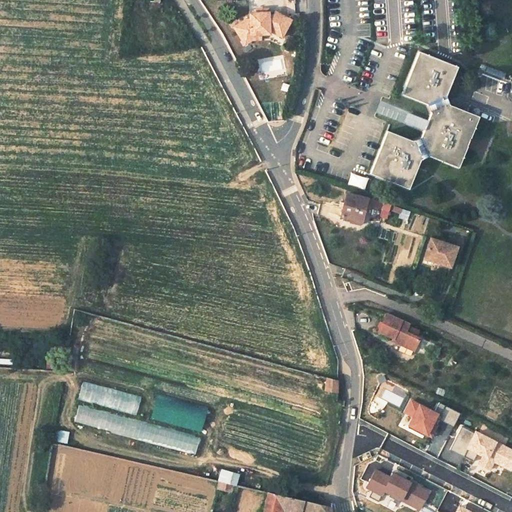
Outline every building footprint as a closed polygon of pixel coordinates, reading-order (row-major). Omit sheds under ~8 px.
[(148,12),(160,12),(159,0),(152,0),(153,3),(148,3),(148,12)] [(234,26),(242,39),(251,34),(261,33),(261,30),(270,29),(283,36),(291,19),(276,11),(274,14),(270,14),(269,12),(255,13),(250,15),(250,19),(246,19),(234,26)] [(251,34),(242,39),(245,44),(252,39),(261,38),(261,33),(251,34)] [(368,172),(407,188),(420,160),(429,156),(457,168),(479,116),(450,103),(446,94),(458,66),(452,63),(420,50),(402,91),(428,102),(431,111),(427,120),(423,118),(420,127),(424,129),(420,138),(412,141),(386,130),(368,172)] [(364,189),(366,177),(349,174),(346,185),(364,189)] [(366,199),(345,194),(340,217),(360,223),(365,201),(381,207),(378,215),(385,218),(390,204),(366,196),(366,199)] [(423,259),(450,267),(456,247),(430,239),(423,259)] [(386,315),(378,333),(398,341),(398,344),(414,351),(419,339),(416,338),(405,333),(407,328),(409,325),(386,315)] [(407,328),(405,333),(416,338),(418,332),(407,328)] [(323,379),(322,392),(335,393),(336,380),(323,379)] [(81,381),(76,399),(135,414),(140,396),(81,381)] [(155,394),(148,419),(200,432),(206,407),(155,394)] [(418,403),(410,399),(404,412),(411,416),(418,403)] [(439,402),(435,411),(439,413),(436,418),(453,426),(460,413),(439,402)] [(74,423),(194,455),(200,436),(79,403),(74,423)] [(435,411),(418,403),(411,416),(407,425),(427,435),(434,422),(436,418),(439,413),(435,411)] [(439,424),(434,422),(427,435),(432,438),(439,424)] [(473,461),(477,454),(467,449),(475,433),(461,426),(450,450),(473,461)] [(498,441),(476,430),(475,433),(467,449),(477,454),(482,456),(489,459),(498,441)] [(204,461),(88,431),(85,439),(202,469),(204,461)] [(511,470),(511,448),(498,441),(489,459),(482,456),(478,464),(490,470),(494,463),(511,472),(511,470)] [(390,475),(375,468),(365,487),(382,496),(384,492),(382,491),(390,475)] [(217,483),(236,485),(237,472),(218,470),(217,483)] [(430,491),(392,471),(390,475),(382,491),(384,492),(419,511),(430,491)] [(330,511),(329,507),(269,493),(264,511),(282,511),(283,510),(291,511),(330,511)]
